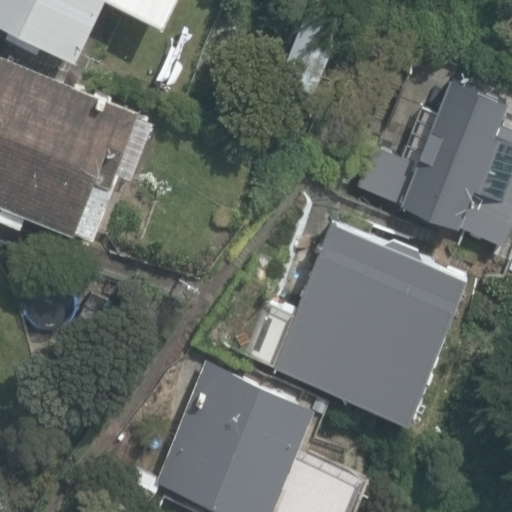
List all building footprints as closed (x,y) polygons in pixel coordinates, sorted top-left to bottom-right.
[(174,0),(0,0),(0,22),(74,56),(99,0),(114,0),(164,22),(174,0)] [(140,103),(0,54),(0,199),(70,224),(86,176),(111,185),(140,103)] [(504,95),(447,73),(399,198),(501,237),(511,207),(511,125),(495,119),(504,95)] [(511,211),(494,258),(511,265),(511,211)] [(333,215),(273,363),(408,417),(467,269),(333,215)] [(199,356),(152,479),(239,511),(268,511),(311,398),(199,356)]
